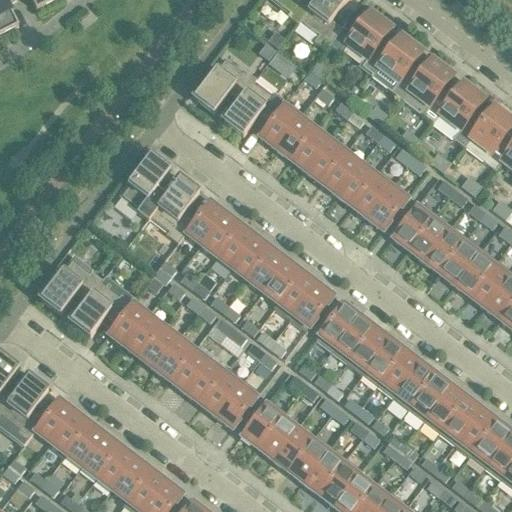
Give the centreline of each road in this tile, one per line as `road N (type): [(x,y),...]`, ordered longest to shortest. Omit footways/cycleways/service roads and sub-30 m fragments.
road 1 (residential): [(511,397),(157,126)]
road 2 (residential): [(249,511),(4,322)]
road 3 (residential): [(253,0),(157,126)]
road 4 (residential): [(511,76),(413,0)]
